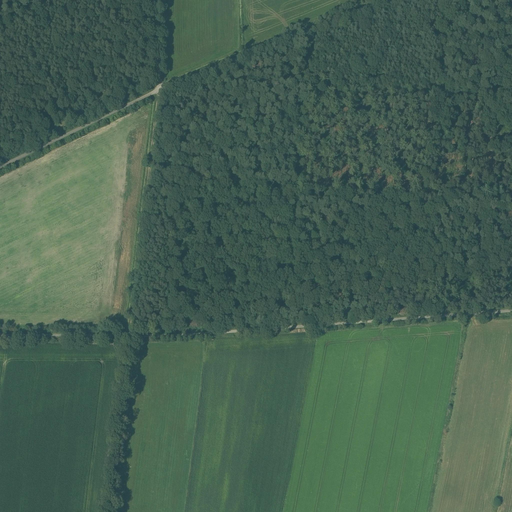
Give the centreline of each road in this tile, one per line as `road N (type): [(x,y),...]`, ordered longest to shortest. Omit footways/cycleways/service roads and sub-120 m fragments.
road 1 (track): [(155,0),(159,90),(112,511)]
road 2 (unclassified): [(511,310),(177,335),(0,334)]
road 3 (unclassified): [(0,167),(159,90),(383,0)]
road 4 (track): [(147,189),(511,198)]
road 5 (track): [(415,317),(451,0)]
road 6 (track): [(301,32),(289,299)]
